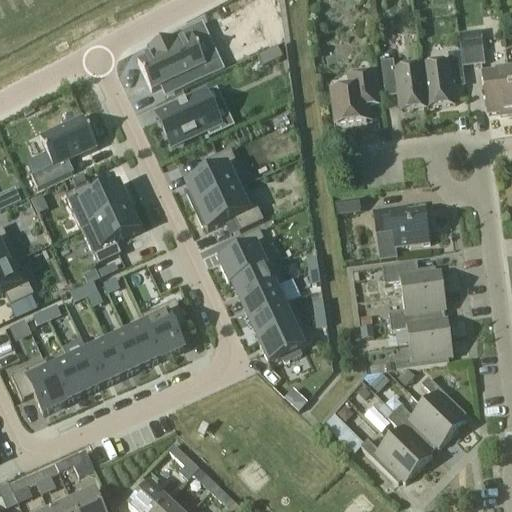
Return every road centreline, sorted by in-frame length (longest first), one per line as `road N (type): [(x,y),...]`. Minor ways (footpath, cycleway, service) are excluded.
road 1 (residential): [(0,404),(25,459),(241,364),(96,52)]
road 2 (residential): [(511,424),(478,184)]
